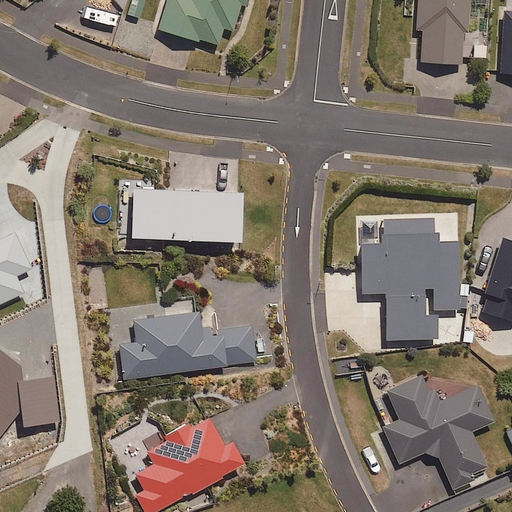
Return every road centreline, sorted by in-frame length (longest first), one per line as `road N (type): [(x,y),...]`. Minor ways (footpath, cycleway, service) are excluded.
road 1 (residential): [(309,128),(298,216),(299,317),(323,430),(360,511)]
road 2 (residential): [(0,42),(139,101),(309,128)]
road 3 (residential): [(309,128),(511,147)]
road 4 (residential): [(309,128),(324,0)]
